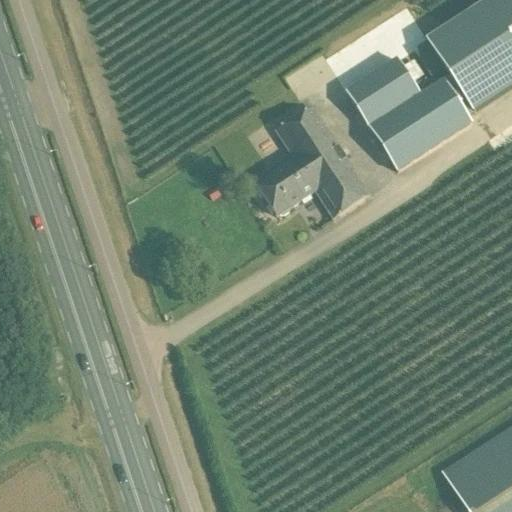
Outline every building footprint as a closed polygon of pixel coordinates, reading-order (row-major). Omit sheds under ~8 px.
[(460,109),(466,120),(511,90),(511,0),(493,0),(426,43),(466,105),(460,109)] [(430,114),(396,63),(346,95),(397,175),(471,127),(466,120),(460,109),(446,118),(439,108),(430,114)] [(333,223),(370,198),(313,111),(275,134),(294,163),(255,188),(277,219),(315,195),(333,223)] [(214,191),(207,196),(213,203),(220,198),(214,191)] [(466,511),(511,511),(511,431),(443,476),(466,511)]
